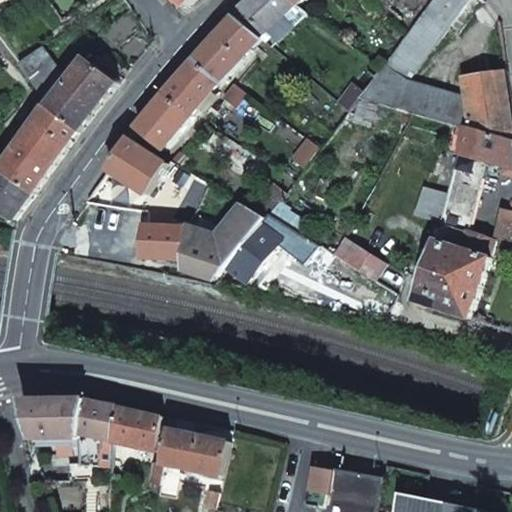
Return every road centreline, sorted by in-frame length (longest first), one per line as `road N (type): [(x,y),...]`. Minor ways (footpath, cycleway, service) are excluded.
road 1 (tertiary): [(30,368),(511,467)]
road 2 (residential): [(30,368),(23,352),(30,250),(185,38)]
